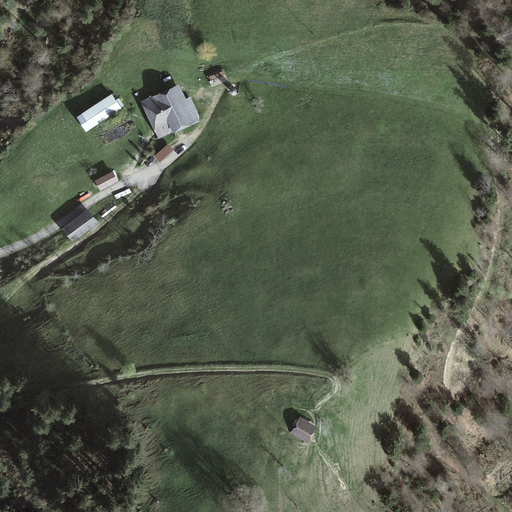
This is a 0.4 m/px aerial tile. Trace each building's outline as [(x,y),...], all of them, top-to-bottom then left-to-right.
[(227,81),(223,69),(207,76),(211,87),(227,81)] [(173,91),(148,103),(157,123),(154,125),(160,138),(199,120),(189,97),(178,102),(173,91)] [(112,94),(78,116),(87,129),(120,107),(112,94)] [(160,159),(171,149),(167,145),(157,155),(160,159)] [(95,181),(100,191),(118,182),(113,172),(95,181)] [(75,239),(97,222),(88,210),(66,227),(75,239)] [(313,429),(300,420),(294,431),(307,439),(313,429)] [(309,464),(316,449),(299,440),(291,455),(309,464)]
